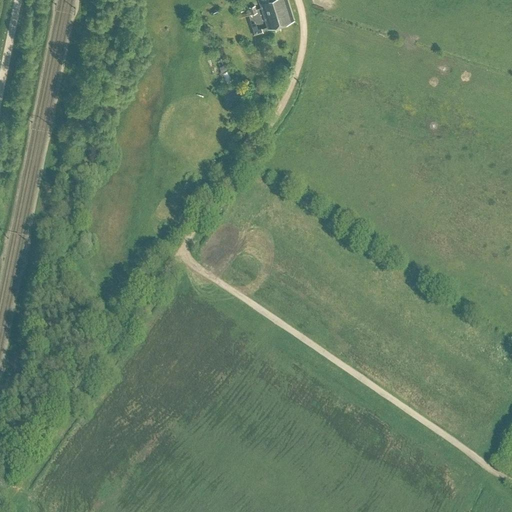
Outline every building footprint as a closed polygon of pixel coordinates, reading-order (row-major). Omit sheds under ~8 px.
[(258,0),(268,28),(294,20),(287,0),(258,0)] [(244,15),(246,25),(253,23),(251,13),(244,15)] [(254,33),(262,30),(261,27),(257,29),(256,24),(251,25),(254,33)] [(233,68),(227,71),(232,81),(238,78),(233,68)] [(240,85),(224,93),(228,101),(245,93),(240,85)]
